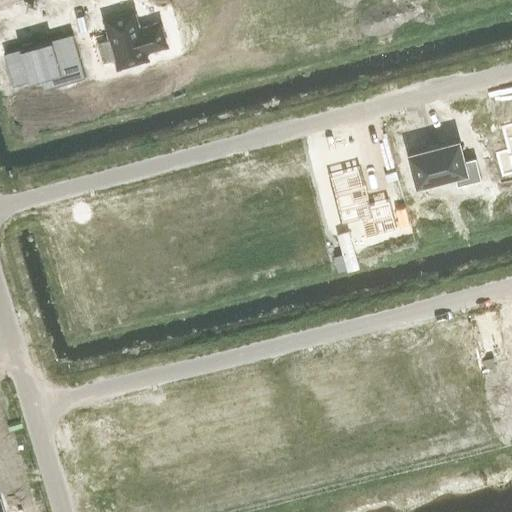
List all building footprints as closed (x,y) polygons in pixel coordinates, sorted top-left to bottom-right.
[(191,0),(194,10),(197,9),(201,24),(228,16),(228,18),(249,12),(246,3),(227,8),(224,0),(191,0)] [(272,0),(274,8),(288,4),(289,8),(309,2),(307,0),(320,0),(325,18),(341,14),(336,0),(272,0)] [(511,0),(504,0),(506,4),(499,6),(502,17),(509,15),(511,22),(511,21),(511,0)] [(110,37),(95,42),(101,63),(116,59),(118,66),(145,58),(143,51),(164,45),(158,24),(137,30),(132,12),(105,19),(110,37)] [(59,32),(2,49),(11,81),(58,68),(61,79),(84,73),(77,50),(65,53),(59,32)] [(507,151),(495,154),(501,177),(511,174),(511,164),(511,159),(511,158),(511,125),(501,128),(507,151)] [(458,139),(408,152),(416,184),(453,174),(456,186),(481,179),(475,157),(463,160),(458,139)] [(360,165),(327,174),(340,224),(362,218),(368,242),(398,234),(389,200),(370,205),(360,165)] [(257,193),(244,197),(255,241),(282,234),(284,239),(311,232),(302,196),(283,201),(284,203),(277,205),(273,188),(257,192),(257,193)] [(200,217),(165,226),(176,270),(211,261),(200,217)] [(104,228),(60,239),(67,267),(111,255),(104,228)] [(428,377),(403,383),(410,412),(409,412),(413,428),(414,428),(419,448),(466,436),(455,390),(469,387),(458,345),(422,354),(428,377)] [(289,365),(295,389),(342,378),(336,353),(289,365)] [(282,364),(260,370),(264,388),(287,383),(282,364)] [(345,410),(343,410),(357,464),(358,464),(358,462),(387,455),(387,456),(388,456),(375,402),(374,403),(374,404),(345,412),(345,410)] [(192,414),(165,420),(172,448),(199,441),(192,414)] [(263,423),(234,430),(243,467),(256,464),(260,480),(293,471),(283,429),(265,433),(263,423)] [(174,464),(143,471),(152,511),(164,511),(185,507),(174,464)]
